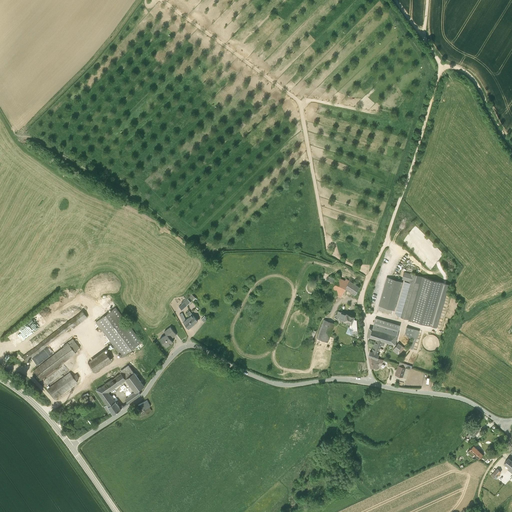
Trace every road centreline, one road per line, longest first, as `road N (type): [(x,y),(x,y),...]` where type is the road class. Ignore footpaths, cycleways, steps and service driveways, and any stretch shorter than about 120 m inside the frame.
road 1 (unclassified): [(70,446),(138,399),(187,345),(275,383),(358,379),(459,397),(503,421)]
road 2 (track): [(370,274),(327,252),(299,101),(160,0)]
road 3 (track): [(442,64),(367,279)]
